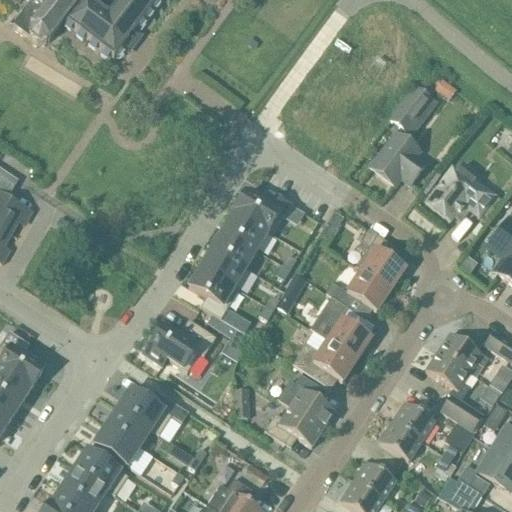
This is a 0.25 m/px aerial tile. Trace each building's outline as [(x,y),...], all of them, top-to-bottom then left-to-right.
[(29,0),(32,2),(11,31),(35,49),(44,46),(45,44),(47,46),(63,25),(111,62),(158,0),(29,0)] [(354,100),(383,61),(368,50),(367,51),(355,42),(334,70),(330,75),(336,79),(328,90),(339,98),(344,93),(354,100)] [(388,112),(410,83),(399,75),(397,74),(398,72),(383,61),(354,100),(364,108),(360,114),(371,123),(379,112),(385,116),(388,112)] [(449,88),(442,83),(435,94),(441,99),(449,88)] [(390,125),(406,137),(431,105),(415,92),(390,125)] [(330,131),(314,119),(313,119),(314,118),(313,118),(312,119),(311,120),(308,125),(307,125),(306,126),(307,127),(307,126),(323,138),(324,139),(331,131),(330,131)] [(347,144),(332,132),(331,132),(331,131),(324,139),(325,140),(341,152),(342,152),(341,152),(342,153),(343,152),(344,150),(347,145),(348,146),(349,145),(348,144),(347,144)] [(419,157),(395,139),(370,173),(371,174),(372,172),(394,188),(393,191),(394,191),(400,183),(410,190),(425,169),(416,162),(419,157)] [(0,173),(0,232),(11,239),(20,222),(26,225),(31,216),(14,206),(7,202),(17,185),(0,173)] [(494,201),(456,173),(453,177),(451,175),(425,210),(449,228),(455,219),(461,223),(468,214),(478,222),(494,201)] [(262,208),(244,197),(232,217),(266,237),(266,238),(270,241),(288,210),(268,198),(262,208)] [(256,256),(266,238),(266,237),(232,217),(221,235),(256,256)] [(503,264),(494,276),(511,289),(511,218),(508,224),(487,252),(503,264)] [(0,268),(1,269),(6,259),(1,256),(11,239),(0,232),(0,268)] [(360,276),(359,276),(389,296),(404,274),(382,259),(389,248),(368,234),(355,254),(362,258),(354,271),(360,276)] [(245,274),(256,256),(221,235),(210,254),(245,274)] [(234,292),(245,274),(210,254),(199,272),(233,293),(234,292)] [(289,276),(295,265),(287,260),(281,271),(289,276)] [(283,286),(289,276),(281,271),(275,281),(283,286)] [(233,293),(199,272),(188,292),(205,302),(199,313),(211,320),(220,325),(238,294),(234,292),(233,293)] [(325,299),(334,305),(347,313),(353,302),(375,317),(389,296),(359,276),(346,297),(332,288),(325,299)] [(300,294),(305,287),(293,280),(289,287),(300,294)] [(271,315),(277,305),(269,300),(263,310),(271,315)] [(279,303),(274,311),(286,318),(290,310),(279,303)] [(333,335),(326,346),(356,365),(370,344),(348,329),(355,318),(347,313),(334,305),(320,326),(333,335)] [(265,325),(271,315),(263,310),(257,320),(265,325)] [(211,320),(206,329),(229,344),(221,357),(236,367),(247,341),(220,325),(211,320)] [(161,332),(143,359),(161,371),(165,365),(186,378),(198,359),(202,362),(215,343),(188,325),(177,342),(161,332)] [(263,331),(256,345),(267,351),(274,337),(263,331)] [(1,347),(0,348),(0,373),(30,393),(43,375),(21,360),(28,350),(8,337),(1,347)] [(511,350),(493,338),(485,351),(511,369),(511,350)] [(449,339),(437,358),(469,379),(476,368),(482,373),(488,364),(449,339)] [(342,387),(356,365),(326,346),(319,357),(305,348),(292,369),(312,383),(319,372),(342,387)] [(469,379),(437,358),(425,376),(456,396),(452,403),(450,402),(440,417),(471,438),(481,422),(459,408),(469,393),(462,389),(469,379)] [(511,376),(501,369),(488,390),(501,398),(511,381),(511,376)] [(0,399),(18,411),(30,393),(0,373),(0,399)] [(289,385),(276,405),(322,435),(334,417),(314,403),(321,393),(300,380),(294,389),(289,385)] [(129,394),(117,412),(159,440),(171,422),(181,428),(187,418),(154,396),(147,406),(129,394)] [(246,423),(244,394),(233,395),(236,424),(246,423)] [(498,405),(509,411),(511,405),(511,400),(504,396),(498,405)] [(0,399),(0,425),(6,430),(18,412),(18,411),(0,399)] [(322,435),(276,405),(289,413),(282,424),(275,419),(263,436),(284,450),(290,440),(310,453),(322,435)] [(404,408),(391,428),(421,447),(434,427),(404,408)] [(495,409),(487,422),(498,429),(506,416),(495,409)] [(117,412),(105,430),(139,452),(146,441),(150,436),(152,437),(158,441),(159,440),(117,412)] [(421,447),(391,428),(378,448),(408,467),(421,447)] [(95,446),(93,450),(126,472),(126,471),(140,480),(152,462),(139,453),(139,452),(105,430),(95,446)] [(511,434),(505,430),(491,453),(511,466),(511,434)] [(208,458),(212,459),(221,457),(224,453),(215,447),(208,458)] [(449,449),(442,461),(449,466),(457,454),(449,449)] [(509,497),(511,491),(511,466),(491,453),(477,477),(509,497)] [(200,466),(205,458),(199,454),(194,462),(200,466)] [(73,474),(106,496),(114,502),(127,482),(85,455),(73,474)] [(442,476),(449,466),(442,461),(435,471),(442,476)] [(193,476),(200,466),(194,462),(187,472),(193,476)] [(352,487),(382,507),(395,487),(365,468),(352,487)] [(487,488),(474,480),(476,476),(466,470),(456,485),(467,491),(480,500),(487,488)] [(73,474),(61,492),(90,511),(95,511),(106,496),(73,474)] [(267,481),(261,477),(258,481),(264,485),(267,481)] [(177,491),(182,482),(183,482),(176,478),(170,487),(177,491)] [(436,501),(453,511),(472,511),(480,500),(467,491),(456,485),(455,487),(448,482),(436,501)] [(219,490),(205,510),(207,511),(253,511),(249,509),(256,499),(233,484),(226,495),(219,490)] [(346,511),(378,511),(382,507),(352,487),(339,507),(346,511)] [(90,511),(61,492),(50,510),(48,508),(47,509),(51,511),(90,511)] [(417,507),(423,511),(430,502),(423,497),(417,507)]
